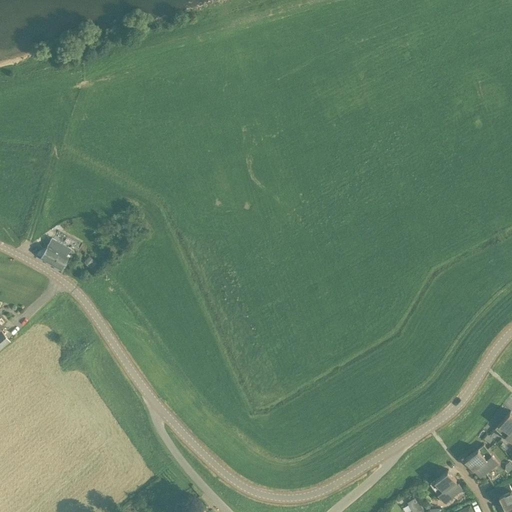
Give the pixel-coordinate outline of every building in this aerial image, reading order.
[(69,247),(63,244),(52,237),(41,256),(61,267),(67,256),(65,254),(69,247)] [(98,263),(89,255),(83,261),(92,269),(98,263)] [(0,329),(0,348),(10,340),(9,339),(0,329)] [(511,442),(511,411),(511,410),(495,428),(505,436),(511,442)] [(484,444),(465,458),(470,463),(480,477),(499,463),(492,454),(484,444)] [(438,493),(444,502),(463,488),(453,475),(448,469),(430,483),(438,493)] [(511,511),(511,489),(509,483),(491,491),(500,511),(511,511)]
